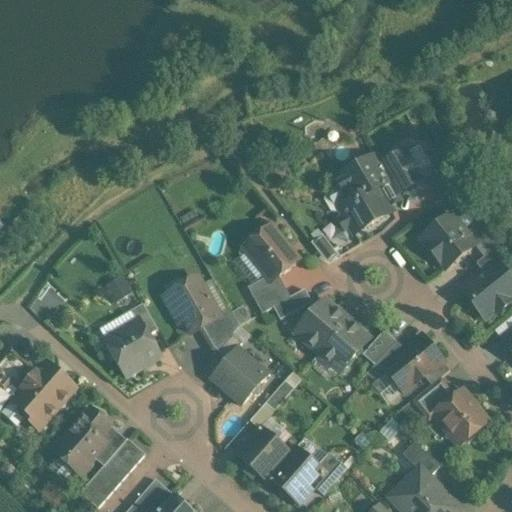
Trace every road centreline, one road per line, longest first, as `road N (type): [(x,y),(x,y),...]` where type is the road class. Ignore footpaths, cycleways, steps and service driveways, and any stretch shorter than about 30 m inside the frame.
road 1 (residential): [(511,420),(431,312),(377,277)]
road 2 (residential): [(249,511),(174,447),(178,412)]
